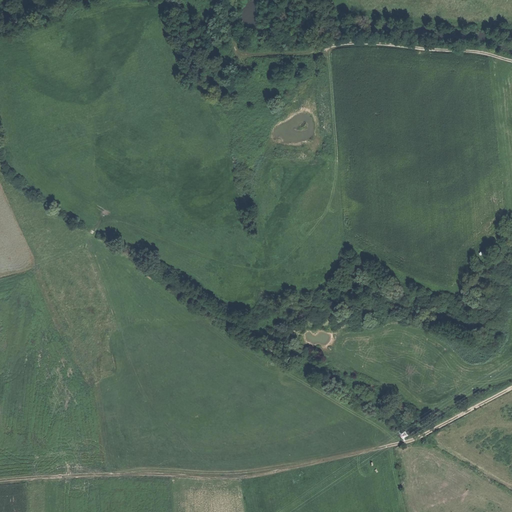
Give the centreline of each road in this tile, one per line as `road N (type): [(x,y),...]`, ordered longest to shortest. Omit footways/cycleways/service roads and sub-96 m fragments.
road 1 (track): [(0,483),(59,475),(241,478),(411,441),(511,388)]
road 2 (track): [(511,61),(360,43),(248,54),(231,33),(234,0)]
